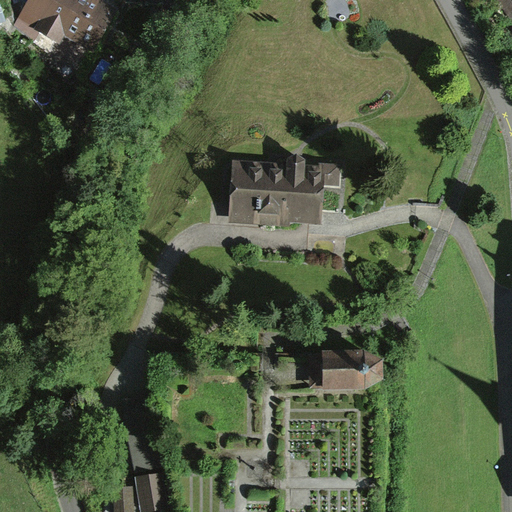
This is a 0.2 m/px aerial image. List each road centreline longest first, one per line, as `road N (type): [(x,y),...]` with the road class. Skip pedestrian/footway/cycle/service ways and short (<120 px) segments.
road 1 (residential): [(181,0),(115,96),(71,194),(49,285),(43,357),(71,511)]
road 2 (residential): [(511,113),(450,0)]
